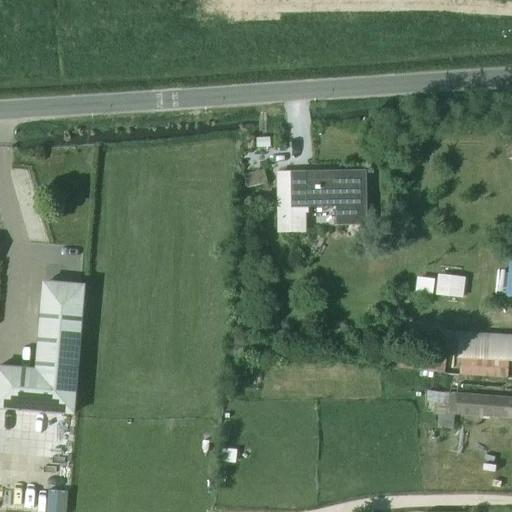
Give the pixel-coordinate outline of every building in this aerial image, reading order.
[(270,138),(257,139),(258,149),(271,148),(270,138)] [(309,208),(336,208),(336,226),(367,226),(366,171),(294,172),(294,214),(309,213),(309,208)] [(438,274),(435,295),(463,300),(466,278),(438,274)] [(0,408),(74,414),(82,308),(42,305),(37,371),(0,368),(0,408)] [(460,352),(461,352),(511,354),(511,339),(461,336),(460,352)] [(511,379),(511,354),(461,352),(459,376),(511,379)] [(445,374),(446,364),(398,358),(396,368),(445,374)] [(455,415),(457,385),(435,383),(433,413),(455,415)] [(511,418),(511,388),(457,385),(455,415),(511,418)]
